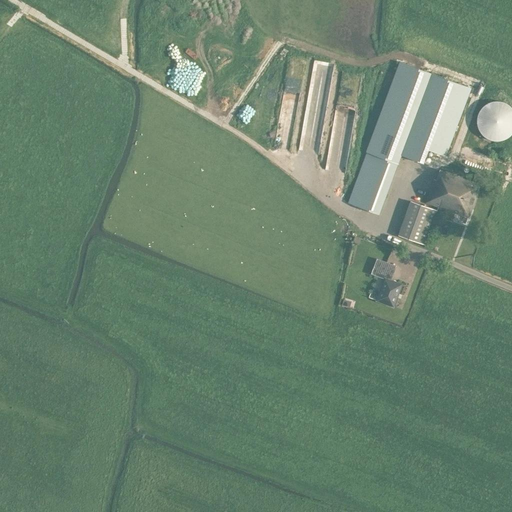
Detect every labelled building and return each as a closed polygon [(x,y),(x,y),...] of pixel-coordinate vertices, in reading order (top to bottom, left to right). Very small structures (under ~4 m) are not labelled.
[(400,61),(367,152),(397,163),(400,154),(422,162),(427,148),(443,154),(468,86),(400,61)] [(397,163),(367,152),(348,202),(378,213),(397,163)] [(425,201),(468,217),(479,184),(438,169),(434,179),(432,179),(425,201)] [(409,200),(397,234),(424,244),(436,210),(409,200)] [(372,267),(386,272),(391,274),(395,265),(376,258),(372,267)] [(375,300),(392,306),(401,283),(384,277),(375,300)]
